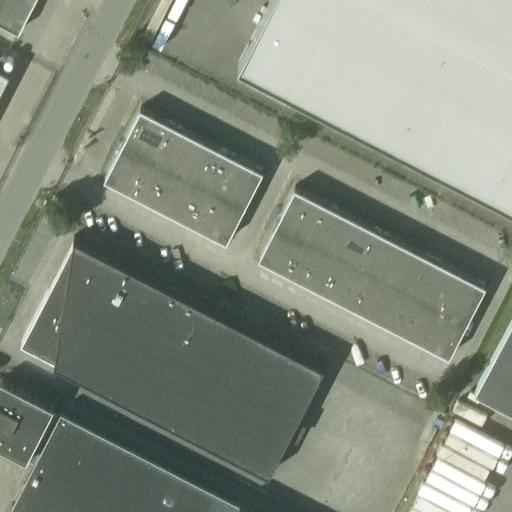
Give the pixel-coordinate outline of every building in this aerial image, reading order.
[(0,0),(0,20),(19,30),(34,0),(0,0)] [(511,45),(424,0),(270,0),(238,61),(511,202),(511,45)] [(511,0),(424,0),(511,45),(511,0)] [(10,70),(0,65),(0,81),(5,72),(8,74),(10,70)] [(123,141),(158,159),(176,123),(141,105),(123,141)] [(202,137),(176,123),(158,159),(184,172),(202,137)] [(202,137),(184,172),(210,185),(228,150),(202,137)] [(140,194),(158,159),(123,141),(104,176),(140,194)] [(228,150),(210,185),(245,204),(263,168),(228,150)] [(140,194),(166,208),(184,172),(158,159),(140,194)] [(166,208),(191,221),(210,185),(184,172),(166,208)] [(245,204),(210,185),(191,221),(227,239),(245,204)] [(277,220),(312,238),(330,203),(295,185),(277,220)] [(356,216),(330,203),(312,238),(338,252),(356,216)] [(364,265),(382,229),(356,216),(338,252),(364,265)] [(294,274),(312,238),(277,220),(259,256),(294,274)] [(408,243),(382,229),(364,265),(390,278),(408,243)] [(325,364),(74,235),(73,239),(22,340),(55,357),(54,361),(269,472),(325,364)] [(294,274),(320,287),(338,252),(312,238),(294,274)] [(415,291),(434,256),(408,243),(390,278),(415,291)] [(338,252),(320,287),(346,300),(364,265),(338,252)] [(460,269),(434,256),(415,291),(442,305),(460,269)] [(346,300),(371,314),(390,278),(364,265),(346,300)] [(460,269),(442,305),(468,318),(486,283),(460,269)] [(390,278),(371,314),(397,327),(415,291),(390,278)] [(397,327),(423,340),(442,305),(415,291),(397,327)] [(468,318),(442,305),(423,340),(449,354),(468,318)] [(511,319),(475,389),(511,408),(511,319)] [(54,404),(1,377),(0,378),(0,443),(34,461),(7,511),(263,511),(61,408),(59,412),(52,409),(54,404)] [(478,511),(511,446),(511,443),(454,414),(404,511),(478,511)]
